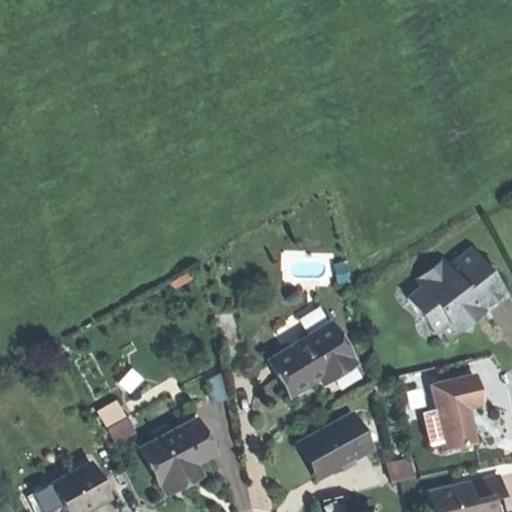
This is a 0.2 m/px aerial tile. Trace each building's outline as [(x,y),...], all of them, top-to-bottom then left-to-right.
[(423,317),(436,306),(448,321),(442,325),(450,336),(461,328),(472,329),(472,320),(477,316),(470,307),(477,301),(484,311),(508,293),(494,275),(496,270),(492,265),(487,267),(472,248),(450,265),(443,257),(416,278),(422,287),(408,298),(423,317)] [(511,301),(511,298),(508,293),(484,311),(490,318),(511,301)] [(481,313),(484,311),(477,301),(470,307),(477,316),(481,313)] [(434,331),(442,325),(448,321),(436,306),(423,317),(434,331)] [(267,362),(287,395),(317,376),(325,371),(329,377),(353,363),(329,323),(267,362)] [(320,383),(329,377),(325,371),(317,376),(319,380),(320,383)] [(449,449),(478,443),(473,422),(470,408),(485,405),(479,375),(435,385),(440,408),(447,439),(449,449)] [(116,442),(137,432),(121,399),(100,409),(116,442)] [(432,442),(447,439),(440,408),(425,411),(432,442)] [(308,467),(316,482),(371,453),(353,419),(298,449),(308,467)] [(139,448),(156,481),(160,479),(165,489),(184,480),(179,470),(193,463),(211,454),(194,421),(139,448)] [(392,480),(416,477),(412,457),(389,461),(392,480)] [(49,483),(64,511),(79,511),(90,506),(107,497),(87,461),(49,483)] [(198,473),(193,463),(179,470),(184,480),(191,476),(198,473)] [(455,485),(429,492),(433,511),(439,511),(440,511),(439,511),(495,511),(493,497),(499,496),(504,495),(500,475),(468,482),(469,487),(456,490),(455,485)] [(10,511),(3,495),(0,498),(0,511),(10,511)] [(501,511),(501,508),(499,496),(493,497),(495,511),(501,511)]
